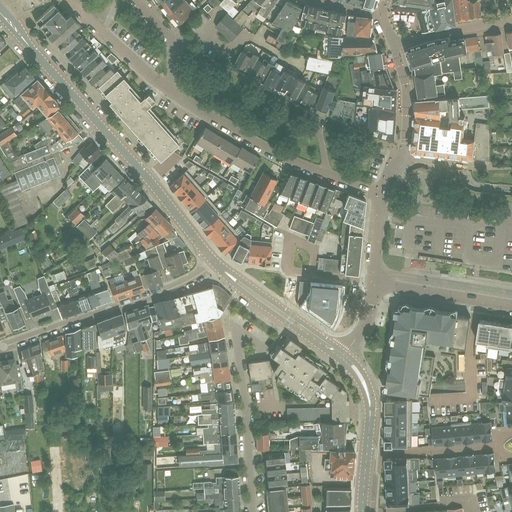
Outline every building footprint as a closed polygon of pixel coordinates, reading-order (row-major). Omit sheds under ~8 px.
[(170,12),(184,0),(183,0),(162,0),(160,2),(160,1),(158,2),(162,8),(164,6),(166,8),(169,12),(170,12)] [(179,23),(193,10),(184,0),(183,0),(184,0),(170,12),(169,12),(168,13),(172,17),(173,16),(179,23)] [(224,9),(231,0),(223,0),(221,3),(220,5),(224,9)] [(237,4),(232,0),(231,0),(224,9),(229,13),(237,4)] [(267,18),(278,0),(251,0),(234,20),(241,26),(256,8),(260,11),(259,12),(267,18)] [(376,7),(377,0),(338,0),(373,8),(376,7)] [(393,0),(393,2),(394,2),(393,10),(412,12),(413,12),(417,13),(422,34),(436,30),(433,21),(434,21),(437,30),(456,25),(456,21),(452,0),(393,0)] [(469,19),(468,1),(467,0),(454,0),(457,21),(469,19)] [(469,19),(481,18),(479,0),(477,0),(471,0),(472,1),(468,1),(469,19)] [(303,8),(287,1),(272,24),(281,29),(277,38),(269,34),(265,40),(283,50),(286,43),(293,30),(292,30),(297,19),(303,8)] [(73,27),(74,27),(75,26),(78,23),(70,13),(69,14),(67,11),(64,11),(61,13),(53,4),(35,21),(55,44),(55,43),(73,27)] [(212,8),(208,4),(204,8),(206,10),(208,13),(212,8)] [(346,22),(347,15),(328,10),(328,11),(324,10),(324,9),(305,5),(304,9),(301,20),(297,19),(292,30),(293,30),(303,34),(304,30),(308,27),(309,26),(310,26),(310,27),(316,29),(314,34),(325,35),(326,31),(329,32),(332,34),(348,34),(348,24),(348,22),(346,22)] [(241,26),(234,20),(227,14),(218,25),(216,27),(221,31),(232,41),(243,28),(241,26)] [(370,36),(372,18),(357,16),(356,21),(354,21),(355,15),(349,15),(348,22),(348,24),(348,34),(353,35),(370,36)] [(82,37),(74,27),(73,27),(55,43),(64,53),(82,37)] [(504,54),(501,33),(485,36),(488,51),(492,50),(493,55),(504,54)] [(344,37),(331,36),(330,47),(324,46),(324,47),(319,47),(318,58),(320,58),(321,59),(324,59),(323,57),(341,57),(343,59),(345,57),(343,55),(343,54),(344,38),(344,37)] [(82,37),(64,53),(72,62),(90,45),(82,37)] [(378,51),(375,37),(370,37),(347,37),(344,38),(343,54),(378,51)] [(467,53),(467,52),(465,39),(451,42),(449,37),(440,39),(439,38),(417,45),(408,48),(406,52),(411,68),(415,67),(434,61),(446,57),(459,55),(467,53)] [(480,50),(478,37),(465,39),(467,52),(473,51),(474,58),(482,57),(481,50),(480,50)] [(90,45),(72,62),(80,71),(98,54),(90,45)] [(249,74),(257,60),(259,56),(249,50),(247,54),(241,51),(232,68),(238,71),(243,74),(244,71),(249,74)] [(387,68),(384,53),(379,53),(367,54),(368,62),(360,63),(360,55),(355,56),(354,63),(355,69),(359,69),(369,67),(370,71),(387,68)] [(98,54),(80,71),(87,79),(106,63),(98,54)] [(461,71),(459,55),(446,57),(434,61),(415,67),(416,75),(415,75),(419,98),(445,94),(444,84),(436,85),(435,75),(461,71)] [(308,62),(306,69),(320,72),(331,74),(334,61),(324,59),(321,59),(320,58),(318,58),(309,56),(309,57),(308,62)] [(265,81),(272,68),(274,64),(264,59),(262,62),(257,60),(249,74),(248,76),(253,79),(258,82),(260,78),(265,81)] [(483,61),(484,74),(491,73),(490,61),(483,61)] [(274,90),(278,83),(277,83),(282,74),(278,71),(281,65),(276,62),(275,65),(274,64),(272,68),(265,81),(263,84),(274,90)] [(98,87),(114,72),(106,63),(87,79),(88,80),(96,89),(98,87)] [(390,83),(390,80),(388,79),(388,74),(388,73),(388,69),(387,69),(387,68),(370,71),(369,67),(359,69),(360,82),(363,81),(371,80),(371,84),(389,86),(389,84),(390,83)] [(7,94),(12,99),(23,89),(21,87),(33,77),(30,74),(30,72),(28,69),(26,69),(25,68),(13,79),(17,84),(7,94)] [(179,144),(147,108),(155,101),(148,93),(140,101),(127,87),(130,85),(117,70),(114,72),(98,87),(111,101),(108,103),(160,161),(171,151),(179,144)] [(286,92),(295,75),(285,70),(282,74),(277,83),(278,83),(282,86),(280,89),(286,92)] [(298,94),(305,81),(295,75),(286,92),(291,95),(293,91),(298,94)] [(334,108),(337,99),(333,98),(335,94),(336,91),(341,77),(328,75),(324,87),(324,86),(317,105),(329,110),(330,107),(334,108)] [(35,97),(45,89),(38,80),(37,80),(21,94),(14,101),(22,111),(25,108),(27,107),(30,104),(36,99),(35,97)] [(396,110),(397,89),(390,88),(389,86),(371,84),(371,80),(363,81),(362,85),(365,86),(363,104),(396,110)] [(311,108),(319,94),(314,91),(316,87),(305,81),(298,94),(295,99),(300,102),(299,104),(304,107),(310,110),(311,108)] [(53,98),(45,89),(35,97),(36,99),(30,104),(33,108),(37,105),(38,107),(45,102),(46,103),(53,98)] [(488,96),(459,98),(459,109),(489,107),(488,96)] [(59,106),(53,98),(46,103),(45,102),(38,107),(43,112),(34,117),(38,121),(46,116),(59,106)] [(460,119),(460,117),(459,109),(459,98),(416,101),(417,115),(441,118),(441,117),(440,110),(449,109),(450,118),(453,118),(460,119)] [(394,139),(396,110),(363,104),(362,104),(362,105),(357,105),(357,103),(340,100),(337,99),(334,108),(331,116),(342,121),(344,115),(351,118),(349,124),(369,132),(394,139)] [(27,107),(25,108),(22,111),(20,113),(23,117),(30,110),(27,107)] [(51,127),(54,131),(71,120),(61,108),(58,111),(46,118),(46,117),(36,123),(44,133),(51,127)] [(474,141),(462,140),(464,117),(460,117),(460,119),(453,118),(450,118),(449,127),(440,126),(441,118),(417,115),(417,118),(416,118),(415,124),(416,124),(414,142),(412,142),(412,148),(413,148),(412,152),(415,152),(415,154),(422,154),(422,153),(439,155),(439,157),(445,157),(445,156),(462,158),(462,160),(469,160),(469,159),(472,159),(474,141)] [(81,131),(71,120),(54,131),(60,137),(48,147),(42,139),(34,145),(36,149),(17,156),(8,141),(0,146),(12,168),(26,163),(36,159),(37,160),(58,152),(57,150),(68,146),(69,145),(83,139),(78,133),(81,131)] [(476,122),(474,141),(472,159),(490,162),(490,124),(476,122)] [(205,148),(214,133),(205,127),(195,142),(205,148)] [(0,146),(8,141),(17,136),(11,128),(0,134),(0,146)] [(213,153),(222,138),(214,133),(205,148),(213,153)] [(222,158),(231,143),(222,138),(213,153),(222,158)] [(240,149),(240,148),(231,143),(222,158),(231,164),(232,162),(240,149)] [(89,163),(100,153),(92,144),(86,149),(85,147),(79,152),(80,152),(72,161),(75,164),(76,165),(83,156),(89,163)] [(241,167),(250,152),(241,147),(240,148),(240,149),(232,162),(241,167)] [(60,176),(56,165),(62,163),(58,152),(37,160),(36,159),(26,163),(27,167),(15,172),(21,190),(60,176)] [(250,173),(259,158),(250,152),(241,167),(250,173)] [(0,179),(10,173),(0,157),(0,179)] [(101,183),(102,183),(116,169),(105,158),(83,179),(94,190),(101,183)] [(188,161),(184,164),(188,169),(194,164),(188,161)] [(109,190),(123,176),(116,169),(102,183),(109,190)] [(193,179),(186,171),(168,186),(176,195),(193,179)] [(269,171),(268,175),(262,172),(262,173),(263,173),(260,177),(259,178),(260,178),(258,182),(257,181),(257,182),(258,183),(256,186),(255,186),(254,187),(255,187),(253,191),(252,191),(253,192),(250,197),(246,195),(241,206),(242,206),(263,219),(266,212),(268,209),(267,209),(270,202),(266,200),(266,199),(267,199),(268,199),(267,198),(269,194),(270,194),(270,193),(271,190),(272,190),(273,189),(272,189),(274,185),(275,185),(274,184),(276,180),(277,181),(277,180),(272,177),(274,174),(269,171)] [(288,199),(297,176),(287,172),(276,194),(288,199)] [(297,203),(306,180),(297,176),(288,199),(297,203)] [(113,206),(133,186),(124,178),(113,189),(117,193),(105,205),(109,208),(112,205),(113,206)] [(193,179),(176,195),(183,203),(200,188),(193,179)] [(307,207),(316,183),(306,180),(297,203),(307,207)] [(316,210),(325,187),(316,183),(307,207),(316,210)] [(129,205),(140,194),(133,186),(113,206),(112,205),(109,208),(113,212),(125,200),(129,205)] [(334,204),(338,191),(334,189),(334,190),(325,187),(316,210),(325,214),(330,202),(334,204)] [(200,188),(183,203),(190,210),(190,211),(206,197),(207,197),(208,196),(200,188)] [(70,196),(64,190),(52,201),(58,207),(70,196)] [(8,214),(22,208),(16,193),(1,199),(8,214)] [(141,193),(140,194),(129,205),(115,219),(116,220),(110,226),(114,231),(121,226),(127,220),(124,218),(129,213),(130,214),(133,211),(132,210),(133,209),(138,214),(144,209),(152,205),(150,203),(151,203),(141,193)] [(343,207),(347,208),(364,214),(366,200),(348,194),(343,207)] [(194,218),(196,220),(213,205),(212,204),(207,197),(206,197),(190,211),(190,210),(189,212),(194,218)] [(213,205),(196,220),(203,228),(219,214),(220,214),(221,213),(220,212),(213,205)] [(272,207),(269,213),(280,220),(284,215),(272,207)] [(84,216),(76,208),(68,216),(75,224),(84,216)] [(141,238),(164,217),(155,208),(146,217),(150,221),(137,233),(141,237),(141,238)] [(363,227),(364,214),(347,208),(342,220),(363,227)] [(280,220),(269,213),(268,214),(266,212),(263,219),(273,225),(276,227),(280,220)] [(100,213),(91,221),(94,224),(103,215),(100,213)] [(203,228),(202,229),(209,237),(227,222),(220,214),(219,214),(203,228)] [(323,220),(321,227),(320,228),(326,230),(331,217),(325,214),(323,220)] [(295,231),(300,219),(294,216),(289,229),(295,231)] [(156,235),(159,239),(172,226),(164,217),(141,238),(139,240),(144,245),(150,239),(151,240),(156,235)] [(321,227),(323,220),(316,217),(313,224),(321,227)] [(88,230),(91,227),(84,219),(77,226),(85,234),(88,230)] [(302,234),(307,221),(300,219),(295,231),(302,234)] [(361,244),(363,227),(342,220),(339,244),(342,244),(340,260),(318,258),(317,271),(358,274),(361,244)] [(308,236),(313,224),(307,221),(302,234),(308,236)] [(227,222),(209,237),(210,238),(210,237),(216,245),(217,245),(234,230),(227,222)] [(316,240),(320,229),(320,228),(321,227),(313,224),(308,236),(306,240),(315,244),(316,240)] [(85,234),(89,239),(96,232),(91,227),(88,230),(85,234)] [(15,231),(9,234),(13,243),(26,238),(22,229),(15,231)] [(234,230),(217,245),(223,253),(224,253),(224,254),(227,251),(226,251),(241,238),(241,237),(234,230)] [(241,238),(226,251),(227,251),(231,256),(231,257),(230,257),(240,262),(241,261),(247,261),(250,240),(251,235),(246,232),(241,237),(241,238)] [(0,248),(13,243),(9,234),(0,237),(0,248)] [(181,237),(174,240),(179,248),(185,244),(181,237)] [(247,261),(247,263),(248,263),(258,264),(260,241),(250,240),(247,261)] [(260,241),(258,264),(269,265),(272,242),(260,241)] [(183,251),(168,256),(163,243),(155,246),(162,264),(168,262),(172,274),(184,270),(182,264),(187,262),(183,251)] [(107,257),(116,252),(109,244),(101,251),(107,257)] [(162,284),(160,276),(162,276),(159,269),(163,268),(162,264),(155,246),(154,246),(144,250),(152,272),(145,274),(150,288),(162,284)] [(126,247),(116,252),(107,257),(113,264),(130,256),(126,247)] [(136,262),(134,256),(123,260),(126,266),(136,262)] [(101,288),(98,279),(95,270),(90,272),(101,305),(112,301),(107,286),(101,288)] [(132,271),(134,277),(125,281),(129,295),(143,290),(136,270),(132,271)] [(66,278),(63,271),(51,275),(53,282),(66,278)] [(101,305),(90,272),(86,273),(88,280),(89,282),(88,282),(92,291),(86,294),(91,308),(101,305)] [(54,299),(51,292),(44,275),(37,278),(38,287),(42,294),(35,297),(42,316),(48,314),(48,315),(53,313),(48,302),(54,299)] [(129,295),(125,281),(115,284),(113,278),(109,279),(115,300),(120,298),(129,295)] [(91,308),(86,294),(79,296),(76,286),(73,279),(69,280),(81,312),(91,308)] [(81,312),(69,280),(65,282),(68,289),(71,299),(66,300),(71,315),(81,312)] [(293,286),(302,288),(303,281),(295,280),(293,286)] [(340,309),(341,300),(342,300),(343,300),(343,299),(343,298),(343,297),(342,297),(342,296),(341,296),(342,285),(310,282),(307,309),(332,327),(333,325),(334,323),(335,322),(336,320),(337,318),(338,317),(338,315),(339,313),(339,311),(340,309)] [(199,321),(219,316),(232,297),(223,289),(223,290),(223,291),(218,287),(218,286),(216,285),(213,284),(211,284),(208,284),(205,285),(203,285),(201,286),(199,288),(198,289),(196,291),(153,303),(154,306),(157,320),(157,322),(158,322),(160,331),(164,330),(171,328),(199,321)] [(42,316),(35,297),(28,300),(25,292),(19,285),(13,288),(22,310),(27,307),(33,321),(38,319),(37,318),(42,316)] [(51,292),(54,299),(62,318),(71,315),(66,300),(61,302),(56,290),(51,292)] [(6,313),(13,328),(17,326),(19,327),(23,325),(23,324),(24,323),(18,308),(15,309),(10,299),(7,301),(3,292),(0,293),(0,302),(1,304),(5,313),(6,313)] [(149,329),(151,324),(150,322),(151,321),(157,320),(154,306),(148,307),(148,305),(135,310),(144,339),(139,341),(142,349),(143,351),(148,350),(144,339),(149,337),(147,330),(149,329)] [(430,343),(466,348),(471,317),(458,316),(458,313),(405,306),(405,309),(400,312),(398,311),(386,390),(427,396),(430,397),(430,394),(435,357),(425,355),(426,346),(430,343)] [(144,339),(135,310),(124,313),(128,329),(133,327),(138,341),(133,342),(135,351),(142,349),(139,341),(144,339)] [(125,329),(121,314),(109,318),(112,333),(112,341),(112,346),(124,343),(125,333),(125,329)] [(210,329),(221,326),(219,316),(199,321),(201,327),(183,331),(184,335),(187,334),(210,329)] [(102,344),(112,341),(112,333),(109,318),(97,323),(99,335),(97,336),(97,344),(99,348),(103,347),(102,344)] [(488,343),(492,322),(480,320),(476,341),(488,343)] [(498,349),(502,324),(492,322),(488,343),(487,348),(498,349)] [(96,347),(95,323),(80,328),(81,348),(96,347)] [(511,349),(511,341),(511,324),(502,323),(502,324),(498,349),(511,351),(511,349)] [(208,340),(224,336),(221,326),(210,329),(187,334),(188,340),(199,338),(207,336),(208,340)] [(81,348),(80,328),(66,334),(67,357),(76,356),(75,348),(81,348)] [(66,351),(60,336),(46,341),(51,356),(66,351)] [(327,373),(320,368),(308,359),(297,352),(301,346),(289,338),(282,348),(279,345),(272,356),(269,359),(247,362),(250,380),(257,379),(258,390),(265,389),(263,378),(271,377),(270,369),(272,369),(280,375),(278,377),(308,398),(316,387),(331,397),(331,407),(286,408),(286,410),(287,422),(309,421),(319,421),(319,413),(331,413),(331,421),(349,420),(349,396),(346,395),(346,391),(325,376),(327,373)] [(226,349),(224,339),(196,344),(188,345),(189,351),(185,351),(185,355),(194,354),(226,349)] [(43,368),(40,343),(29,346),(32,355),(32,354),(37,368),(43,368)] [(37,368),(32,354),(32,355),(29,346),(19,350),(22,365),(24,365),(26,371),(28,371),(29,375),(33,374),(38,372),(38,371),(37,368)] [(195,360),(211,357),(211,361),(227,359),(226,349),(194,354),(195,360)] [(86,368),(96,368),(96,367),(96,357),(86,357),(86,368)] [(14,359),(0,361),(0,383),(15,381),(16,391),(22,390),(20,368),(19,364),(19,366),(15,366),(14,359)] [(229,369),(227,359),(211,361),(212,366),(206,367),(192,369),(193,374),(199,373),(229,369)] [(100,367),(96,367),(96,368),(97,377),(98,400),(101,400),(101,392),(103,392),(103,391),(112,391),(111,373),(100,374),(100,367)] [(230,379),(229,369),(199,373),(200,379),(204,378),(205,382),(207,382),(212,382),(230,379)] [(154,379),(170,377),(169,370),(154,372),(154,379)] [(171,384),(170,377),(154,379),(155,380),(153,380),(154,386),(171,384)] [(68,389),(79,389),(78,379),(68,379),(68,389)] [(231,389),(230,379),(212,382),(207,382),(208,392),(231,389)] [(152,408),(152,387),(142,387),(143,409),(152,408)] [(167,395),(166,388),(157,389),(158,396),(167,395)] [(233,399),(231,389),(208,392),(197,394),(198,400),(217,398),(217,401),(233,399)] [(62,511),(57,391),(46,392),(52,511),(62,511)] [(506,403),(511,403),(511,391),(505,391),(503,403),(506,403)] [(33,412),(32,394),(23,395),(26,424),(33,424),(33,412)] [(46,408),(45,395),(36,396),(37,408),(46,408)] [(412,412),(412,400),(386,400),(386,412),(412,412)] [(234,413),(233,402),(214,404),(215,409),(201,410),(201,414),(210,414),(234,413)] [(412,424),(412,412),(386,412),(386,423),(412,424)] [(235,422),(234,413),(210,414),(211,424),(220,423),(235,422)] [(236,432),(235,422),(220,423),(220,427),(202,427),(203,434),(205,434),(226,433),(236,432)] [(347,424),(343,423),(343,422),(321,423),(313,424),(317,436),(298,436),(289,440),(289,449),(305,449),(312,449),(316,449),(342,450),(342,449),(343,449),(341,442),(345,442),(345,434),(345,429),(347,424)] [(473,442),(471,424),(471,422),(451,424),(451,426),(452,426),(453,444),(473,442)] [(492,434),(491,428),(490,422),(471,424),(473,442),(492,440),(491,434),(492,434)] [(412,436),(412,424),(386,423),(386,436),(412,436)] [(161,437),(160,426),(153,426),(153,437),(153,438),(161,437)] [(453,444),(452,426),(451,426),(432,428),(433,439),(434,445),(434,446),(453,444)] [(26,438),(25,429),(4,431),(6,441),(26,438)] [(270,433),(256,431),(257,450),(265,450),(269,450),(269,439),(270,439),(270,433)] [(236,442),(236,432),(226,433),(205,434),(205,439),(217,438),(217,443),(222,443),(236,442)] [(412,447),(412,436),(386,436),(386,440),(386,447),(393,447),(412,447)] [(161,437),(153,438),(153,447),(168,447),(167,437),(161,437)] [(237,452),(236,442),(222,443),(222,446),(214,447),(214,449),(198,450),(198,448),(185,449),(186,455),(237,452)] [(354,450),(342,450),(316,449),(312,449),(312,453),(329,453),(329,459),(325,459),(324,470),(330,470),(329,476),(351,478),(354,450)] [(237,452),(186,455),(178,456),(179,466),(238,463),(237,452)] [(265,454),(266,465),(285,463),(284,452),(265,454)] [(495,466),(494,459),(493,454),(474,456),(476,473),(495,471),(494,466),(495,466)] [(111,456),(101,456),(100,470),(110,470),(111,456)] [(476,473),(474,456),(455,458),(456,475),(476,473)] [(412,471),(412,458),(393,459),(385,459),(386,466),(386,471),(410,470),(410,471),(412,471)] [(456,475),(455,458),(435,459),(435,460),(436,467),(437,477),(456,475)] [(286,473),(285,463),(266,465),(267,475),(286,473)] [(225,477),(237,476),(236,468),(225,468),(225,477)] [(180,470),(158,471),(158,479),(181,478),(180,470)] [(410,482),(410,471),(410,470),(386,471),(387,483),(410,482)] [(287,484),(286,473),(267,475),(268,486),(287,484)] [(213,483),(213,482),(204,482),(204,483),(195,483),(195,489),(204,488),(218,488),(218,487),(239,486),(238,477),(238,476),(237,476),(225,477),(218,477),(218,483),(213,483)] [(411,492),(410,482),(387,483),(387,494),(411,493),(411,492)] [(301,485),(302,495),(311,494),(310,485),(301,485)] [(239,497),(239,491),(239,486),(218,487),(218,488),(204,488),(204,494),(204,499),(214,498),(239,497)] [(266,489),(267,500),(286,498),(285,487),(268,489),(266,489)] [(326,488),(325,506),(350,506),(350,488),(326,488)] [(154,491),(154,501),(159,501),(164,501),(164,491),(154,491)] [(414,505),(413,492),(411,492),(411,493),(387,494),(388,506),(414,505)] [(73,494),(72,504),(83,504),(83,494),(73,494)] [(311,504),(311,494),(302,495),(302,505),(311,504)] [(240,507),(239,497),(214,498),(214,505),(224,504),(224,507),(240,507)] [(287,508),(286,498),(267,500),(268,510),(287,508)]
